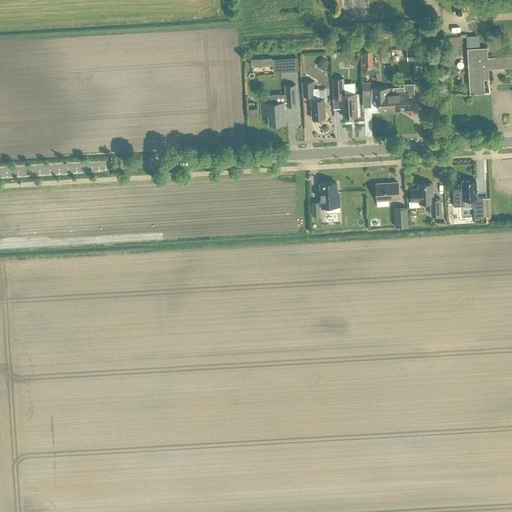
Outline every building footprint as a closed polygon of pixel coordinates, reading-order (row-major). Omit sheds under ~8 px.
[(428,27),(414,27),(414,37),(428,37),(428,27)] [(465,35),(465,46),(478,45),(477,35),(465,35)] [(499,67),(498,56),(488,56),(488,47),(477,47),(468,48),(470,93),(485,92),(484,78),(489,78),(489,67),(499,67)] [(418,49),(407,49),(408,60),(418,60),(418,49)] [(353,65),(360,57),(355,52),(348,60),(353,65)] [(511,55),(498,56),(499,67),(511,66),(511,55)] [(281,72),(298,70),(298,57),(280,58),(281,72)] [(325,68),(329,62),(323,57),(318,63),(325,68)] [(343,107),(343,115),(357,115),(356,92),(344,92),(343,78),(333,78),(334,98),(340,97),(340,107),(343,107)] [(313,88),(313,81),(303,81),(303,95),(312,94),(312,99),(311,99),(311,118),(325,117),(324,98),(318,98),(318,88),(313,88)] [(363,81),(363,95),(371,95),(370,81),(363,81)] [(404,86),(393,86),(394,109),(409,108),(408,95),(415,95),(414,83),(404,84),(404,86)] [(284,102),(265,103),(266,111),(269,110),(270,124),(272,124),(272,126),(277,125),(277,124),(285,123),(284,106),(297,105),(296,84),(285,85),(286,102),(284,102)] [(394,109),(393,86),(388,87),(388,92),(380,93),(380,87),(372,87),(373,98),(379,98),(379,110),(394,109)] [(477,201),(477,198),(477,193),(476,189),(476,180),(461,180),(462,188),(452,189),(453,205),(463,205),(463,208),(471,207),(473,207),(474,217),(484,216),(483,200),(477,201)] [(339,190),(337,190),(337,181),(320,182),(321,201),(313,202),(314,214),(320,214),(319,206),(340,205),(339,190)] [(399,198),(398,182),(375,183),(376,199),(377,199),(377,206),(389,205),(388,199),(399,198)] [(433,198),(433,183),(418,183),(418,188),(410,188),(411,200),(419,200),(419,202),(431,201),(431,214),(440,214),(440,198),(433,198)] [(408,224),(407,206),(394,207),(394,225),(408,224)]
